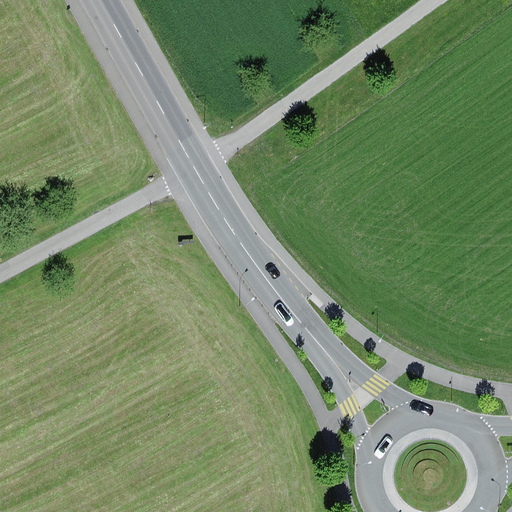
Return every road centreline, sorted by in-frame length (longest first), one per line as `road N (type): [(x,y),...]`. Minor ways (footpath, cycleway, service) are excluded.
road 1 (track): [(0,274),(194,171),(435,0)]
road 2 (primary): [(330,357),(222,215),(99,0)]
